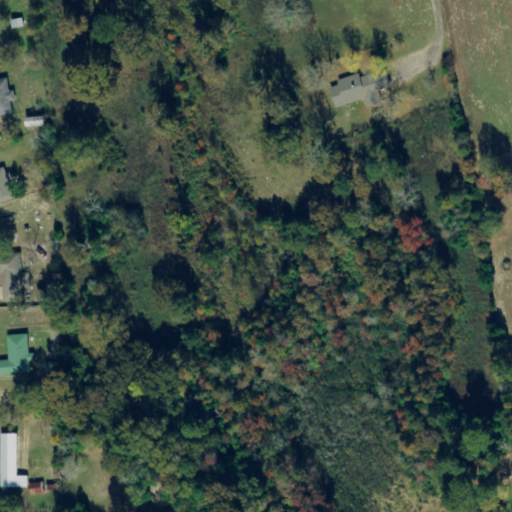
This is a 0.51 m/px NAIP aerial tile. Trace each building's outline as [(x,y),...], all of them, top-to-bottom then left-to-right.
[(367,100),(369,108),(384,104),(376,74),(363,78),(362,76),(333,84),(339,108),(367,100)] [(0,80),(0,116),(15,115),(13,101),(18,101),(17,92),(12,93),(10,79),(0,80)] [(0,204),(16,201),(9,168),(0,170),(0,204)] [(33,274),(24,274),(23,254),(4,255),(5,303),(26,303),(25,288),(34,288),(33,274)] [(65,327),(54,327),(54,361),(65,360),(65,327)] [(11,361),(0,361),(0,376),(38,375),(38,354),(32,354),(31,335),(10,336),(11,361)] [(4,488),(31,489),(31,477),(22,477),(23,435),(5,434),(4,488)]
